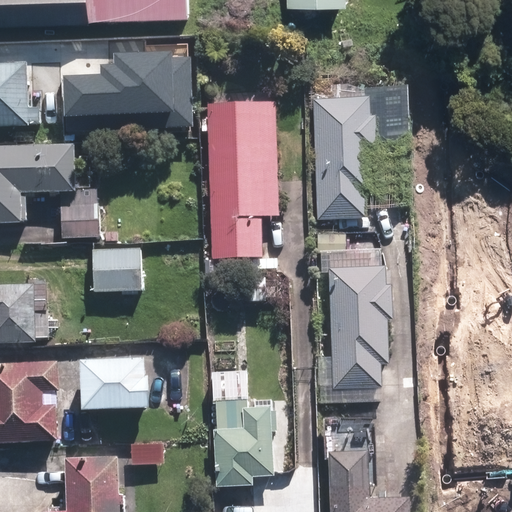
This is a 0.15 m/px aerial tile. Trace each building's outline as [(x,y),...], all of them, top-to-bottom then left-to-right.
[(0,0),(0,28),(186,22),(184,0),(0,0)] [(284,0),(285,11),(342,9),(341,0),(284,0)] [(78,77),(119,76),(119,50),(78,51),(78,77)] [(0,133),(28,132),(25,68),(0,68),(0,133)] [(368,101),(312,103),(316,224),(365,222),(364,202),(372,201),(370,155),(375,155),(374,121),(369,121),(368,101)] [(274,107),(206,109),(211,264),(262,263),(260,221),(278,221),(274,107)] [(73,190),(72,149),(0,151),(0,227),(19,227),(19,198),(60,197),(61,242),(98,241),(96,190),(73,190)] [(139,295),(138,253),(90,254),(91,296),(139,295)] [(383,272),(327,274),(331,392),(380,391),(380,369),(386,369),(385,325),(391,324),(390,291),(384,291),(383,272)] [(27,290),(0,290),(0,347),(34,347),(34,342),(46,342),(45,283),(27,284),(27,290)] [(233,313),(211,312),(209,333),(231,335),(233,313)] [(141,364),(77,366),(79,418),(145,415),(144,384),(142,384),(141,364)] [(0,447),(55,445),(53,411),(56,411),(55,396),(58,396),(57,367),(0,369),(0,447)] [(214,435),(211,435),(214,485),(209,485),(211,511),(251,511),(250,482),(272,481),(269,436),(276,435),(275,414),(268,414),(268,413),(250,414),(247,374),(211,376),(214,435)] [(374,421),(321,422),(322,466),(325,466),(326,511),(407,511),(407,502),(367,503),(367,492),(376,491),(374,421)] [(162,447),(130,448),(131,468),(163,467),(162,447)] [(465,460),(427,459),(425,511),(510,511),(511,505),(463,503),(465,460)] [(115,462),(63,464),(64,509),(47,510),(46,511),(117,511),(121,511),(121,500),(117,501),(115,462)]
